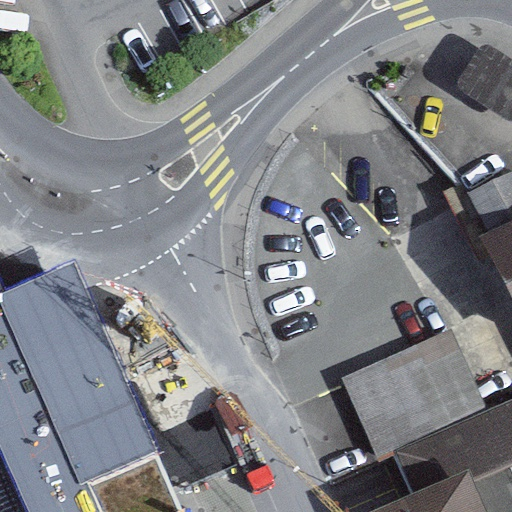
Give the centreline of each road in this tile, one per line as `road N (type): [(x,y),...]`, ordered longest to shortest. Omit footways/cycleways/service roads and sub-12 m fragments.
road 1 (residential): [(287,511),(172,267),(123,196)]
road 2 (tertiary): [(123,196),(369,0)]
road 3 (tertiary): [(0,168),(35,197),(71,204),(123,196)]
